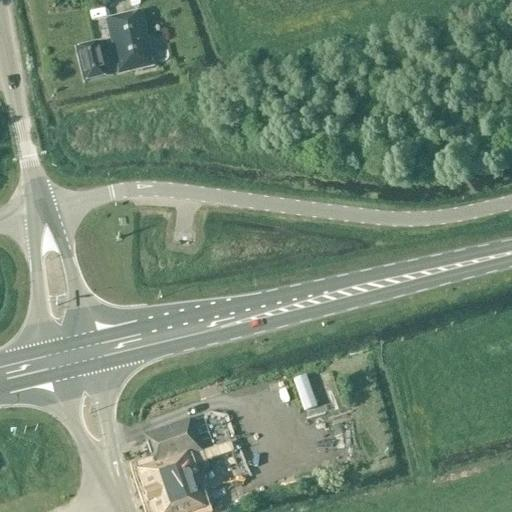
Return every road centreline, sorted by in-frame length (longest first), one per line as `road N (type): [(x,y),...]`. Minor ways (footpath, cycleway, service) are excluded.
road 1 (unclassified): [(41,211),(143,189),(390,220),(511,203)]
road 2 (primary): [(511,245),(89,340)]
road 3 (primary): [(95,365),(511,262)]
road 4 (tertiary): [(41,211),(0,25)]
road 5 (tertiary): [(41,211),(34,257),(49,350)]
road 6 (tertiary): [(89,340),(55,227),(41,211)]
